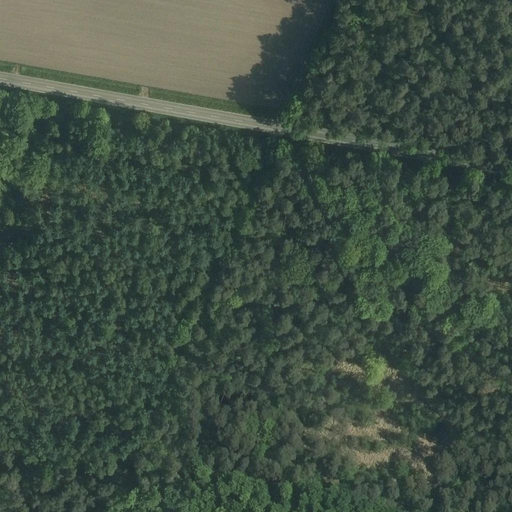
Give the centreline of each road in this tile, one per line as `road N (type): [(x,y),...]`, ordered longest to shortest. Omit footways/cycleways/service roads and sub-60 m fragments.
road 1 (tertiary): [(511,165),(0,78)]
road 2 (track): [(106,511),(289,130)]
road 3 (track): [(340,511),(0,438)]
road 4 (track): [(346,0),(289,130)]
